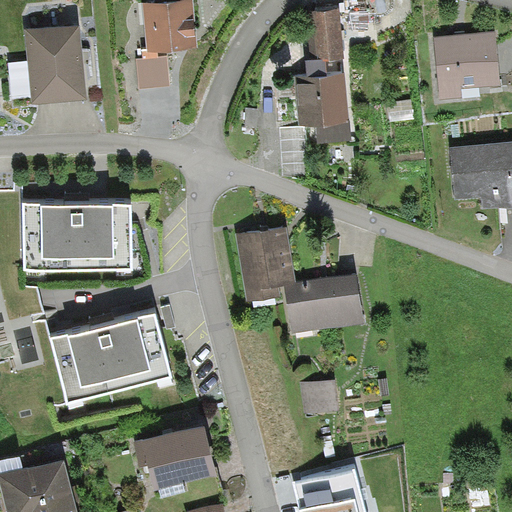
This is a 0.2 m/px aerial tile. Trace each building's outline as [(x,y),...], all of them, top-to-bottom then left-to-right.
[(198,39),(194,0),(142,0),(147,44),(157,43),(187,40),(198,39)] [(340,4),(306,6),(310,53),(344,50),(340,4)] [(80,15),(25,22),(29,55),(10,57),(14,95),(31,93),(32,98),(89,91),(80,15)] [(498,29),(435,33),(440,97),(466,95),(465,83),(502,80),(498,29)] [(158,54),(157,43),(147,44),(143,44),(144,55),(139,55),(141,83),(169,81),(167,53),(158,54)] [(305,74),(298,75),(301,116),(316,115),(317,134),(350,132),(346,65),(305,68),(305,74)] [(511,133),(450,141),(457,196),(480,193),(481,205),(511,201),(511,133)] [(86,193),(24,194),(26,262),(132,260),(131,192),(86,193)] [(297,273),(285,218),(235,228),(249,296),(281,289),(278,276),(297,273)] [(286,279),(295,330),(365,317),(355,266),(286,279)] [(171,365),(155,302),(110,314),(49,331),(66,393),(171,365)] [(335,376),(302,381),(307,411),(339,406),(335,376)] [(216,464),(204,414),(143,429),(144,434),(136,436),(141,457),(150,455),(161,495),(186,488),(182,472),(216,464)] [(63,452),(0,467),(0,480),(7,511),(77,511),(73,492),(63,452)] [(368,511),(354,462),(294,479),(302,507),(303,511),(368,511)] [(224,511),(220,497),(185,509),(186,511),(224,511)] [(138,511),(135,503),(116,510),(116,511),(138,511)]
